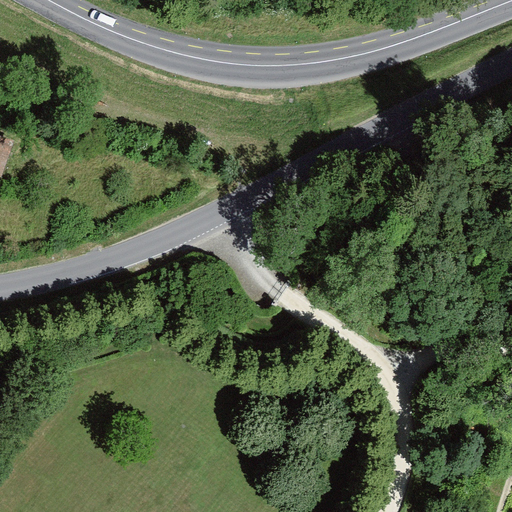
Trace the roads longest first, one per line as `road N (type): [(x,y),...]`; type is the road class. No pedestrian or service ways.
road 1 (tertiary): [(0,288),(66,276),(152,245),(511,62)]
road 2 (tertiary): [(511,1),(384,48),(265,66),(159,48),(48,0)]
